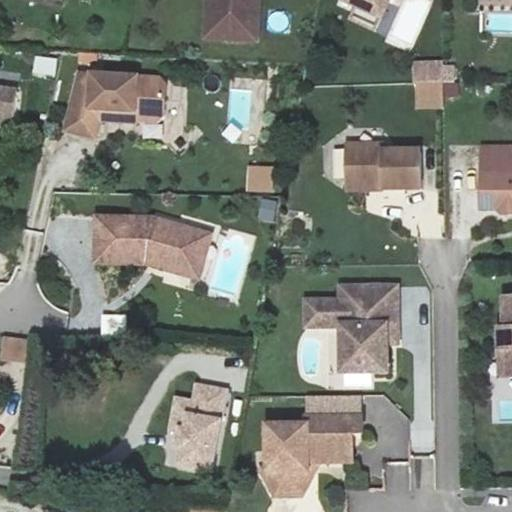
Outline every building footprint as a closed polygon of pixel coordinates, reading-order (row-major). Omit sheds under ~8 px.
[(16,0),(16,4),(48,9),(49,0),(16,0)] [(243,56),(246,22),(238,22),(240,7),(239,0),(201,0),(200,19),(196,19),(193,51),(243,56)] [(338,0),(335,7),(372,24),(383,0),(338,0)] [(238,22),(246,22),(247,8),(240,7),(238,22)] [(34,56),(32,76),(55,80),(58,59),(34,56)] [(415,106),(456,106),(456,62),(415,62),(415,106)] [(67,94),(56,138),(86,145),(90,128),(93,118),(104,119),(113,130),(125,131),(126,128),(147,130),(154,125),(156,93),(151,87),(70,80),(69,94),(67,94)] [(261,143),(262,80),(230,80),(229,134),(243,135),(243,142),(261,143)] [(93,118),(90,128),(113,130),(104,119),(93,118)] [(372,158),(335,158),(335,195),(371,195),(371,202),(409,203),(409,164),(372,165),(372,158)] [(470,164),(470,228),(487,228),(492,233),(504,233),(509,228),(511,227),(511,189),(500,190),(500,170),(500,165),(470,164)] [(247,193),(274,193),(275,166),(247,166),(247,193)] [(511,170),(500,170),(500,190),(511,189),(511,170)] [(273,221),(277,202),(260,198),(256,217),(273,221)] [(144,221),(88,219),(87,265),(137,266),(175,278),(188,234),(144,221)] [(202,238),(188,234),(175,278),(189,282),(202,238)] [(385,300),(328,300),(328,313),(308,313),(308,339),(329,339),(329,386),(374,386),(374,339),(384,339),(385,300)] [(511,311),(491,312),(491,343),(487,343),(487,363),(495,364),(496,392),(511,391),(511,311)] [(0,348),(0,360),(26,364),(30,341),(2,336),(0,348)] [(173,410),(171,426),(167,442),(172,443),(169,458),(199,464),(215,385),(187,380),(184,395),(166,392),(163,408),(173,410)] [(160,424),(171,426),(173,410),(163,408),(160,424)] [(348,431),(293,431),(293,438),(254,438),(254,483),(259,483),(267,498),(282,498),(289,483),(294,483),(294,475),(338,475),(338,448),(348,448),(348,431)] [(213,511),(216,498),(181,498),(177,511),(213,511)]
